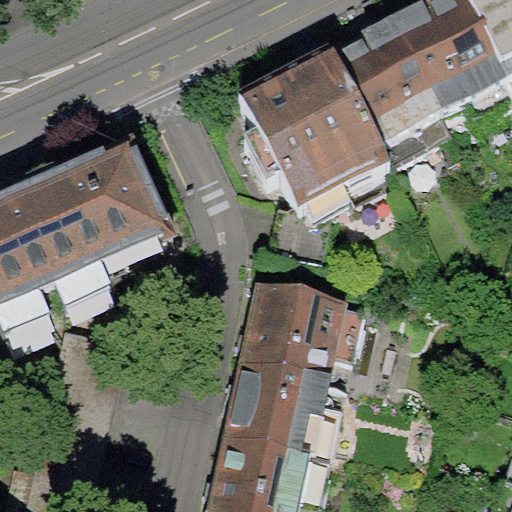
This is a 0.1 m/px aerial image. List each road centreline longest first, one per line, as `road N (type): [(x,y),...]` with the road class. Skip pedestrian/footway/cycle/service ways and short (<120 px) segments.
road 1 (residential): [(169,511),(221,253),(210,204),(141,32)]
road 2 (tertiary): [(141,32),(0,94)]
